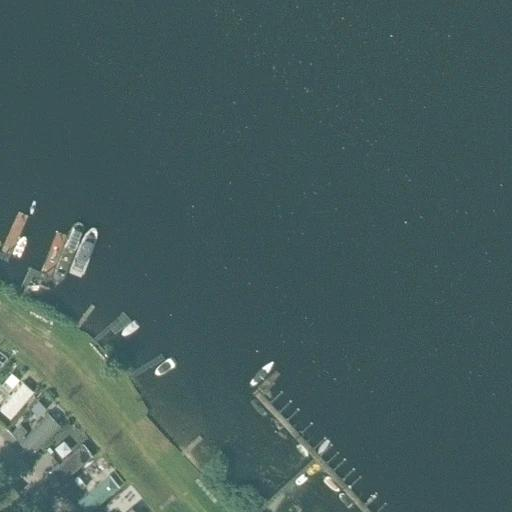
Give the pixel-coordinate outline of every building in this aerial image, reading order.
[(20,386),(0,409),(0,414),(7,421),(30,394),(20,386)] [(46,417),(17,445),(28,457),(57,429),(46,417)] [(72,433),(41,459),(52,470),(69,454),(72,458),(70,460),(78,470),(93,457),(72,433)] [(110,472),(78,497),(87,508),(119,483),(110,472)] [(4,475),(0,478),(0,501),(16,489),(4,475)]
